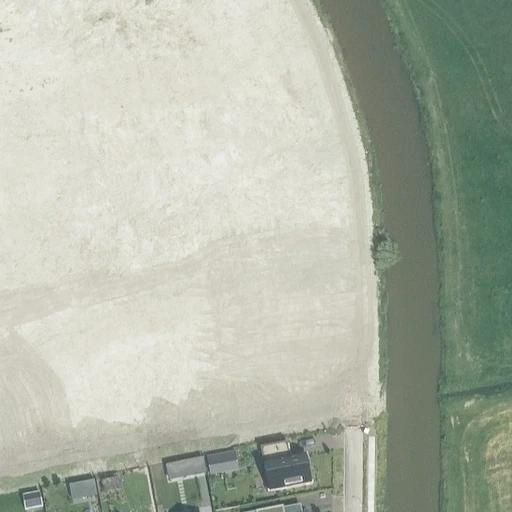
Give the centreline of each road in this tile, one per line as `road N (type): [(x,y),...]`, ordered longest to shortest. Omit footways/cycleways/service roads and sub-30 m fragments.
road 1 (unknown): [(286,0),(339,143),(356,398)]
road 2 (residential): [(0,343),(353,275)]
road 3 (residential): [(0,148),(322,84)]
